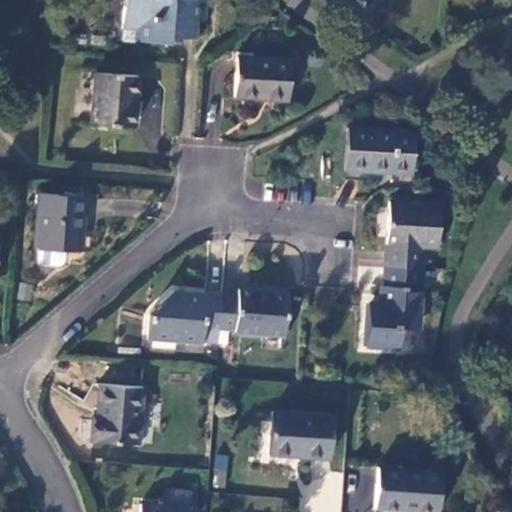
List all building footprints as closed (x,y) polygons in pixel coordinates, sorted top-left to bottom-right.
[(124,0),(120,41),(133,43),(133,41),(168,43),(169,36),(195,38),(197,20),(198,0),(124,0)] [(207,0),(198,0),(197,20),(206,20),(207,0)] [(291,61),(236,57),(233,96),(288,100),(291,61)] [(138,76),(95,73),(91,124),(134,127),(138,76)] [(413,133),(348,129),(345,169),(411,172),(413,133)] [(84,197),(39,194),(35,248),(76,251),(78,231),(82,232),(84,197)] [(438,207),(386,204),(382,269),(424,271),(426,250),(435,250),(438,207)] [(424,271),(382,269),(379,308),(366,308),(364,347),(398,349),(399,329),(419,331),(424,271)] [(237,295),(221,294),(217,339),(227,339),(228,331),(233,332),(234,335),(284,339),(288,291),(237,287),(237,295)] [(221,294),(172,290),(149,315),(146,340),(200,347),(201,345),(216,348),(217,339),(221,294)] [(142,387),(98,384),(96,416),(92,416),(90,440),(94,440),(94,441),(138,445),(142,387)] [(332,417),(271,412),(267,453),(329,458),(332,417)] [(216,455),(213,486),(224,487),(227,456),(216,455)] [(308,511),(340,511),(344,471),(324,470),(325,462),(312,461),(308,511)] [(438,511),(441,471),(377,467),(374,508),(431,511),(438,511)]
